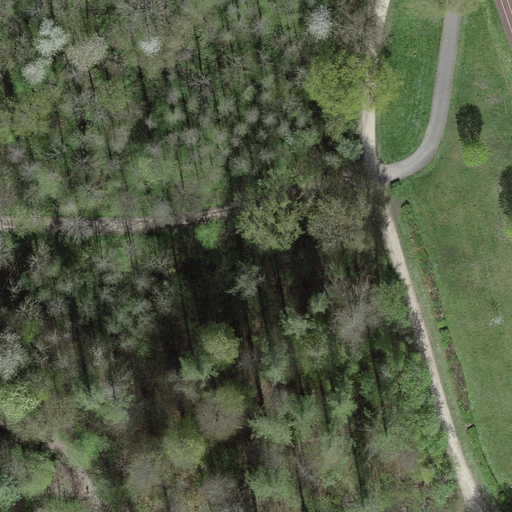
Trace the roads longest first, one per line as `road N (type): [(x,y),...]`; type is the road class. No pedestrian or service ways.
road 1 (track): [(472,500),(373,176),(368,77),(384,0)]
road 2 (track): [(373,176),(215,215),(0,220)]
road 3 (track): [(89,511),(82,486),(44,453),(0,434)]
